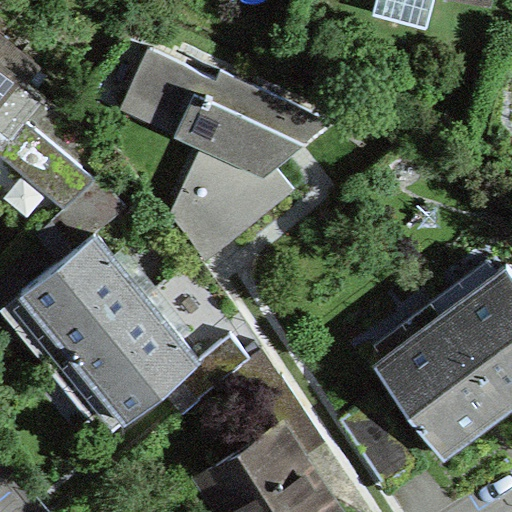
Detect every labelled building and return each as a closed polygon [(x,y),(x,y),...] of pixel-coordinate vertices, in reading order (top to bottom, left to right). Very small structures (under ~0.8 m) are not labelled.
[(0,156),(56,211),(94,175),(22,115),(40,94),(43,97),(46,95),(26,79),(39,64),(0,32),(0,156)] [(294,185),(274,162),(302,140),(330,117),(220,67),(216,76),(148,44),(129,86),(210,124),(170,210),(191,235),(205,257),(294,185)] [(48,341),(63,360),(146,292),(95,229),(126,204),(99,171),(94,175),(56,211),(50,217),(73,245),(21,288),(22,290),(18,293),(30,312),(48,341)] [(511,274),(509,270),(443,319),(510,410),(511,408),(511,274)] [(197,397),(231,369),(250,354),(230,329),(198,356),(146,292),(63,360),(79,379),(85,385),(120,418),(124,414),(126,416),(178,373),(197,397)] [(444,458),(510,410),(443,319),(377,368),(444,458)] [(250,354),(231,369),(268,426),(207,466),(228,499),(223,502),(228,511),(336,511),(299,454),(324,438),(325,437),(262,344),(250,354)] [(340,415),(384,481),(421,454),(373,391),(340,415)]
